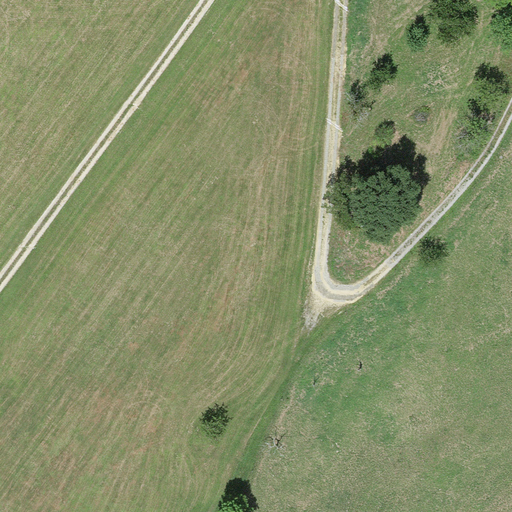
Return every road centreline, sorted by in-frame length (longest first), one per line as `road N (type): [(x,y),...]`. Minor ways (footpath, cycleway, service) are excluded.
road 1 (track): [(340,0),(321,269),(335,293),(360,289),(442,207),(511,103)]
road 2 (track): [(204,0),(0,279)]
road 3 (track): [(343,295),(222,511)]
